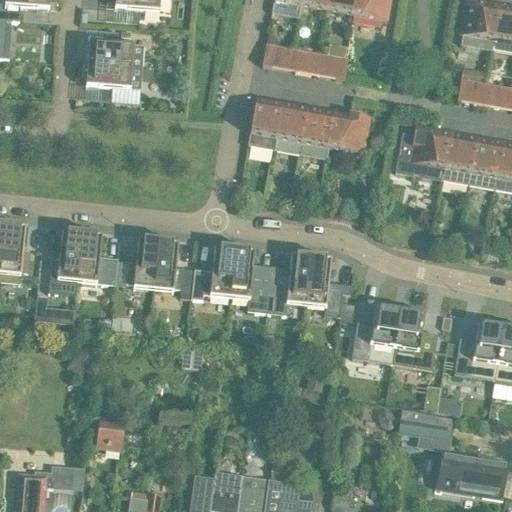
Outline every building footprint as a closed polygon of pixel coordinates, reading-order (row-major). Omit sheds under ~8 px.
[(4,0),(4,11),(48,14),(49,7),(57,7),(57,8),(57,0),(4,0)] [(159,0),(106,0),(106,5),(107,5),(115,6),(114,13),(159,16),(159,0)] [(298,22),(300,10),(301,0),(274,0),(271,17),(298,22)] [(301,0),(300,10),(326,15),(328,0),(301,0)] [(328,0),(326,15),(352,19),(355,0),(328,0)] [(355,0),(352,19),(387,26),(390,9),(391,0),(355,0)] [(460,49),(492,55),(499,13),(464,7),(461,22),(458,38),(461,39),(460,49)] [(492,55),(511,58),(511,15),(499,13),(492,55)] [(89,46),(87,69),(142,73),(143,50),(117,48),(118,37),(106,36),(106,37),(106,47),(89,46)] [(118,48),(130,49),(131,41),(119,40),(118,48)] [(261,70),(271,72),(275,50),(265,49),(261,70)] [(298,55),(296,66),(312,68),(314,58),(298,55)] [(347,63),(338,62),(334,84),(343,85),(347,63)] [(312,68),(296,66),(294,76),(310,79),(312,68)] [(142,73),(87,69),(79,68),(77,83),(78,84),(78,83),(86,84),(85,91),(140,95),(141,83),(152,84),(153,74),(142,73)] [(462,80),(484,81),(485,72),(463,71),(462,80)] [(476,86),(474,97),(490,100),(492,89),(476,86)] [(490,100),(474,97),(472,108),(488,111),(490,100)] [(247,150),(274,155),(282,112),(255,107),(255,110),(254,110),(247,150)] [(274,155),(300,160),(308,116),(282,112),(274,155)] [(308,116),(300,160),(326,164),(328,152),(334,121),(308,116)] [(399,120),(398,128),(409,130),(410,122),(399,120)] [(369,127),(334,121),(328,152),(363,159),(366,142),(369,127)] [(440,185),(441,185),(449,142),(414,135),(411,150),(408,167),(443,173),(440,185)] [(441,185),(467,190),(475,146),(449,142),(441,185)] [(467,190),(493,194),(501,151),(475,146),(467,190)] [(493,194),(511,197),(511,152),(501,151),(493,194)] [(5,230),(0,277),(0,286),(19,289),(20,277),(27,278),(30,257),(22,256),(25,232),(20,231),(5,230)] [(56,285),(76,287),(81,238),(66,236),(61,236),(59,260),(52,259),(51,259),(49,280),(57,281),(56,285)] [(81,238),(76,287),(96,289),(97,285),(104,286),(106,265),(105,265),(99,264),(101,240),(96,240),(81,238)] [(133,292),(153,294),(158,246),(143,244),(138,244),(135,268),(129,267),(128,267),(126,288),(133,289),(133,292)] [(158,246),(153,294),(173,297),(173,293),(180,294),(182,273),(182,272),(182,273),(175,272),(178,248),(173,248),(173,247),(158,246)] [(212,276),(194,274),(191,294),(190,304),(201,305),(202,300),(229,303),(234,254),(219,252),(214,252),(212,276)] [(249,255),(234,254),(229,303),(249,305),(249,301),(257,302),(259,281),(258,280),(258,281),(251,280),(254,256),(249,255)] [(285,308),(305,310),(310,262),(295,260),(290,260),(288,284),(281,283),(278,304),(286,305),(285,308)] [(310,262),(305,310),(324,312),(323,321),(339,322),(341,299),(350,300),(351,290),(328,288),(330,264),(325,263),(310,262)] [(48,310),(48,300),(37,300),(36,325),(75,326),(75,312),(48,310)] [(353,346),(350,364),(391,370),(400,314),(389,312),(375,310),(372,330),(356,327),(353,346)] [(400,314),(391,370),(431,376),(436,340),(421,337),(424,317),(406,315),(400,314)] [(111,334),(118,335),(120,323),(112,322),(111,334)] [(98,324),(97,331),(109,332),(110,325),(98,324)] [(459,343),(453,380),(493,386),(502,330),(495,329),(491,328),(478,326),(474,346),(459,343)] [(511,331),(502,330),(493,386),(511,388),(511,331)] [(66,370),(79,381),(92,367),(97,367),(100,348),(82,345),(80,355),(66,370)] [(309,377),(307,389),(321,392),(324,380),(309,377)] [(109,402),(97,401),(96,417),(107,418),(109,402)] [(402,408),(400,423),(398,437),(449,445),(452,431),(421,426),(424,411),(402,408)] [(124,430),(100,426),(97,446),(106,447),(106,449),(110,449),(110,447),(121,449),(124,430)] [(483,500),(500,502),(505,471),(442,460),(436,494),(471,500),(472,495),(484,497),(483,500)] [(286,471),(272,469),(270,482),(284,484),(286,471)] [(214,477),(213,484),(209,511),(236,511),(241,481),(214,477)] [(43,511),(45,492),(46,481),(18,479),(15,511),(43,511)] [(53,482),(46,481),(45,492),(52,493),(53,482)] [(310,511),(311,507),(297,506),(299,490),(241,481),(236,511),(310,511)] [(209,511),(213,484),(197,482),(192,511),(209,511)] [(297,506),(311,507),(312,503),(310,491),(299,490),(297,506)] [(331,511),(354,511),(350,500),(333,497),(331,511)] [(145,511),(158,511),(160,501),(148,499),(145,511)] [(128,511),(144,511),(146,505),(130,503),(128,511)]
